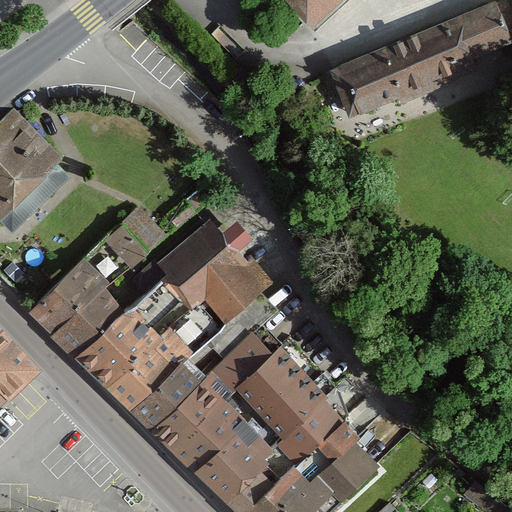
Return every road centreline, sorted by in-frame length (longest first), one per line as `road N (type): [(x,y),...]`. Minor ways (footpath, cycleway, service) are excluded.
road 1 (secondary): [(74,392),(187,511)]
road 2 (secondary): [(106,0),(0,83)]
